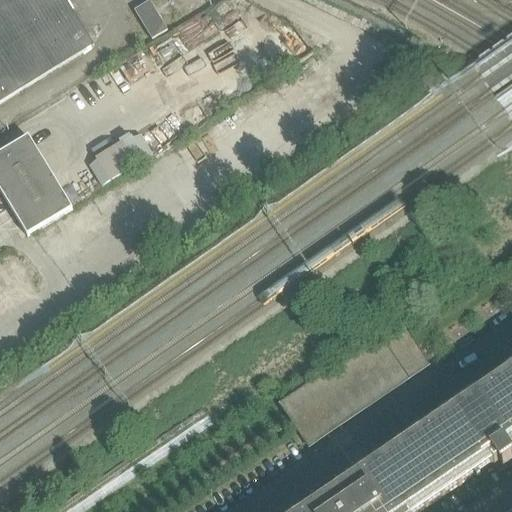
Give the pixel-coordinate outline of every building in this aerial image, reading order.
[(0,0),(0,105),(92,50),(61,0),(0,0)] [(168,33),(150,3),(136,12),(154,42),(168,33)] [(34,235),(73,212),(52,176),(31,140),(0,157),(0,191),(28,239),(34,235)] [(309,450),(430,367),(417,348),(409,336),(402,327),(281,409),(289,420),(301,438),(309,450)] [(425,511),(493,466),(495,469),(496,468),(500,475),(511,467),(511,457),(510,454),(511,453),(511,377),(476,402),(474,399),(455,412),(456,414),(377,468),(376,468),(376,467),(374,469),(373,467),(370,469),(367,466),(356,473),(359,477),(355,479),(356,481),(355,482),(355,483),(354,483),(355,483),(342,492),(341,492),(338,493),(338,494),(326,503),(325,503),(322,505),(322,506),(312,511),(425,511)] [(91,511),(178,452),(214,428),(203,411),(167,436),(54,511),(91,511)]
